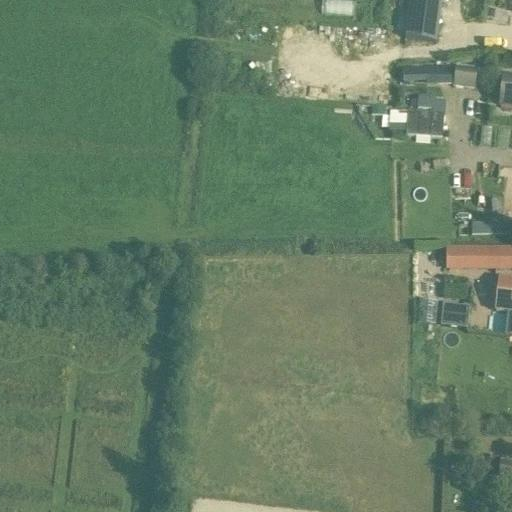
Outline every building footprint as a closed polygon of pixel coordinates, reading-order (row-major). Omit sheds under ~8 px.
[(412,0),(407,41),(421,43),(427,1),(415,0),(412,0)] [(425,60),(424,78),(443,78),(444,61),(425,60)] [(474,92),(477,71),(455,68),(453,89),(474,92)] [(403,70),(403,84),(415,84),(415,70),(403,70)] [(511,109),(511,78),(501,77),(498,108),(511,109)] [(432,113),(432,116),(444,117),(445,102),(435,101),(434,113),(432,113)] [(487,107),(478,106),(477,116),(485,117),(487,107)] [(372,108),(371,119),(385,120),(386,109),(372,108)] [(390,114),(389,134),(406,136),(408,116),(390,114)] [(406,136),(406,138),(442,141),(444,117),(432,116),(408,114),(408,116),(406,136)] [(477,124),(477,143),(499,144),(500,125),(477,124)] [(511,272),(511,249),(446,250),(445,272),(511,272)] [(511,314),(511,282),(498,281),(494,313),(511,314)] [(410,296),(432,296),(432,284),(410,284),(410,296)] [(442,306),(440,327),(466,330),(468,309),(442,306)] [(511,480),(511,465),(499,464),(500,459),(489,458),(488,475),(498,476),(498,480),(511,480)]
